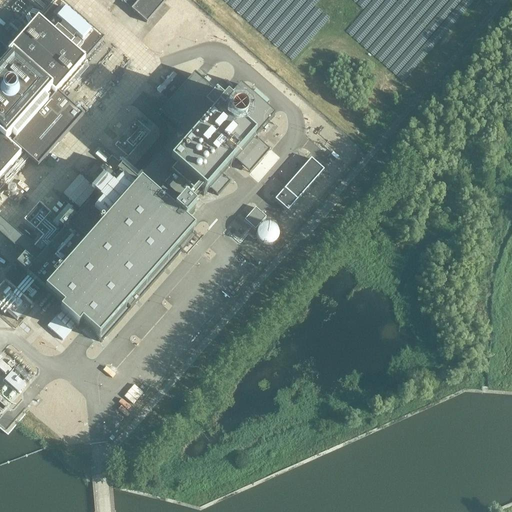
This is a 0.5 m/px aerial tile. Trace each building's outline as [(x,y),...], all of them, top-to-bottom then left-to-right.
[(0,47),(0,181),(20,159),(24,154),(38,167),(83,116),(70,104),(67,102),(70,98),(66,94),(62,98),(57,93),(105,40),(59,0),(56,0),(8,55),(0,47)] [(125,0),(123,3),(147,24),(164,4),(159,0),(125,0)] [(24,259),(17,267),(45,293),(64,310),(60,313),(78,329),(81,325),(98,340),(101,343),(183,251),(197,235),(194,232),(184,224),(195,212),(190,207),(202,193),(205,196),(211,189),(219,196),(231,182),(223,175),(236,160),(251,173),(271,150),(270,149),(256,137),(274,116),(261,104),(241,86),(226,103),(195,76),(169,104),(161,113),(159,116),(178,133),(136,180),(121,168),(111,179),(75,221),(70,216),(59,229),(64,233),(43,258),(34,267),(24,259)] [(113,156),(107,163),(116,172),(122,165),(113,156)] [(312,160),(276,200),(288,211),(325,171),(312,160)] [(80,177),(64,195),(80,209),(96,191),(80,177)] [(251,203),(241,213),(246,218),(256,208),(251,203)] [(68,207),(52,224),(57,229),(74,210),(68,206),(68,207)] [(256,209),(245,221),(255,229),(256,230),(266,218),(256,209)] [(0,217),(0,231),(26,255),(33,247),(0,217)] [(257,235),(257,236),(257,238),(257,239),(258,240),(258,242),(259,243),(260,244),(261,245),(262,246),(264,246),(265,247),(266,247),(268,247),(269,247),(271,247),(272,246),(273,246),(275,245),(276,244),(277,243),(277,242),(278,241),(278,239),(279,238),(279,236),(279,235),(278,234),(278,232),(277,231),(277,230),(276,229),(275,228),(273,227),(272,226),(271,226),(269,226),(268,225),(266,226),(265,226),(264,226),(262,227),(261,228),(260,229),(259,230),(258,231),(258,232),(257,234),(257,235)] [(51,230),(35,248),(40,253),(57,234),(51,230)] [(0,305),(14,322),(33,305),(22,293),(28,288),(25,284),(17,292),(7,281),(0,287),(0,305)] [(0,361),(0,370),(5,375),(10,370),(0,361)] [(10,372),(3,380),(19,394),(26,386),(10,372)]
